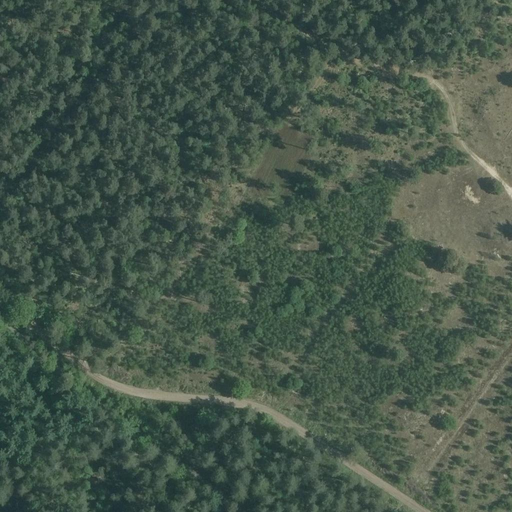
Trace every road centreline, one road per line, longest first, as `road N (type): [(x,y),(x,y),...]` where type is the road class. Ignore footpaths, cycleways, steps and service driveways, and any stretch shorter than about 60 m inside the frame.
road 1 (track): [(0,302),(100,379),(130,391),(269,412),(420,511)]
road 2 (track): [(238,0),(362,64),(434,82),(467,151),(511,196)]
